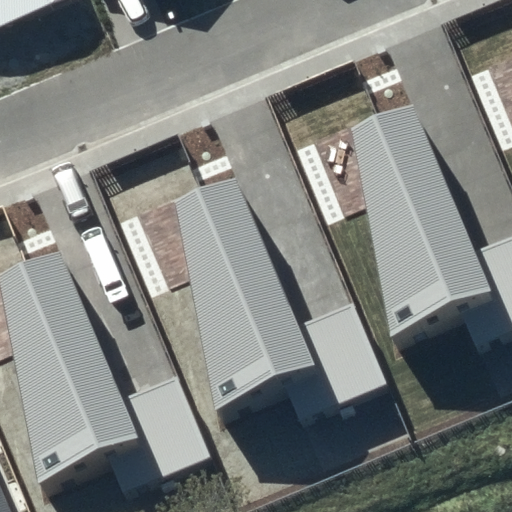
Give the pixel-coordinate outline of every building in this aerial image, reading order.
[(0,0),(0,32),(69,0),(0,0)] [(511,340),(511,236),(472,253),(409,110),(351,134),(395,346),(463,316),(478,355),(511,340)] [(391,389),(353,301),(298,324),(235,180),(177,205),(221,416),(289,387),(304,426),(391,389)] [(214,463),(177,375),(121,398),(59,254),(1,278),(44,490),(112,460),(128,499),(214,463)] [(0,511),(11,511),(0,485),(0,511)]
